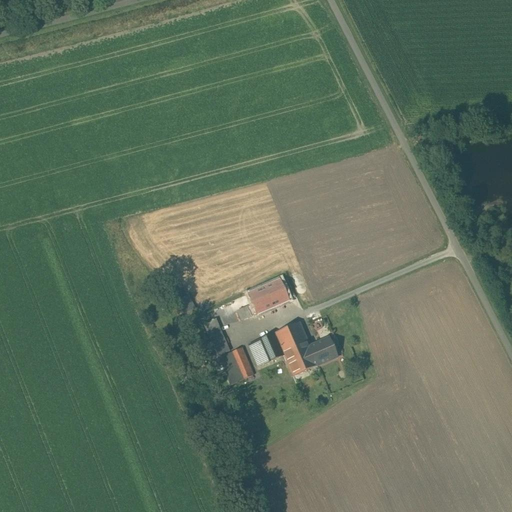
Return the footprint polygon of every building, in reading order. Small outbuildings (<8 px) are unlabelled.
[(247,294),(252,305),(256,315),(289,301),(280,280),(247,294)] [(185,295),(173,300),(179,314),(191,310),(185,295)] [(250,317),(246,308),(236,312),(241,321),(250,317)] [(299,323),(274,334),(283,355),(306,345),(307,348),(309,347),(299,323)] [(218,326),(207,331),(218,357),(229,351),(218,326)] [(283,355),(274,334),(248,345),(258,367),(282,356),(283,355)] [(204,337),(194,343),(196,344),(200,353),(209,348),(204,337)] [(309,347),(307,348),(316,368),(337,357),(329,338),(309,347)] [(283,355),(282,356),(292,378),(316,368),(307,348),(306,345),(283,355)] [(241,348),(233,352),(244,379),(253,376),(241,348)] [(244,379),(233,352),(219,358),(231,385),(244,379)]
